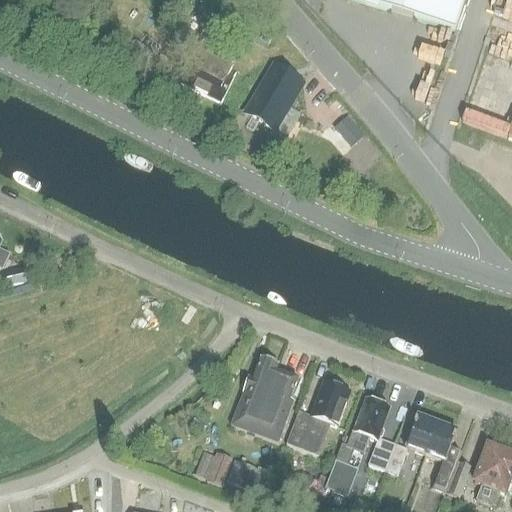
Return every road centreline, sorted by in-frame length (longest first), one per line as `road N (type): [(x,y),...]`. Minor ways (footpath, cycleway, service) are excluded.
road 1 (unclassified): [(472,274),(360,237),(0,59)]
road 2 (unclassified): [(472,274),(478,252),(451,211),(278,0)]
road 3 (unclassified): [(511,419),(243,315)]
road 4 (unclassified): [(243,315),(0,202)]
road 5 (unclassified): [(90,459),(208,357),(243,315)]
road 6 (unclassified): [(222,510),(90,459)]
